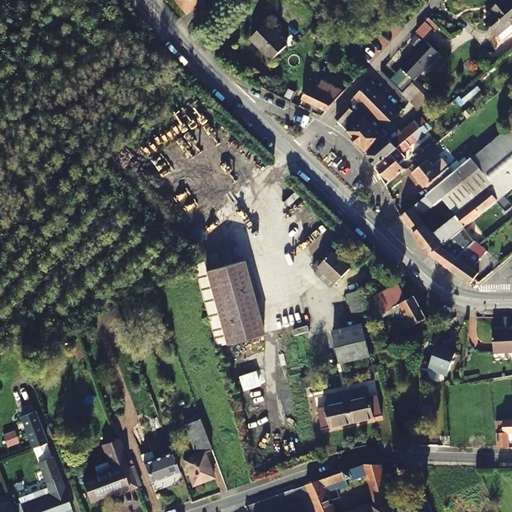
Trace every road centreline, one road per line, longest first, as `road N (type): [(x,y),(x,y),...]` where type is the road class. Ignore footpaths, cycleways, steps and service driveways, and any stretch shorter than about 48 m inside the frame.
road 1 (secondary): [(143,0),(422,276),(457,296),(495,298)]
road 2 (residential): [(511,460),(363,454),(189,511)]
